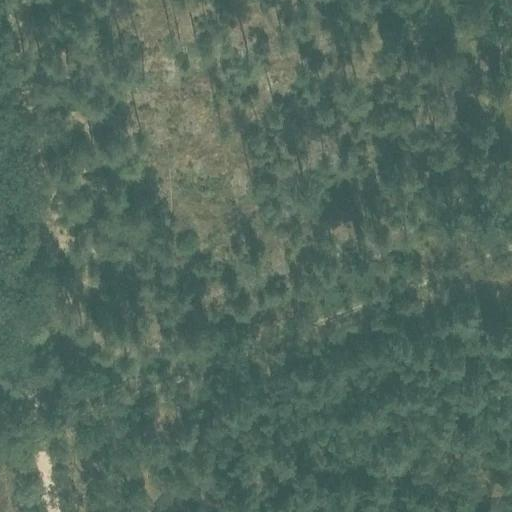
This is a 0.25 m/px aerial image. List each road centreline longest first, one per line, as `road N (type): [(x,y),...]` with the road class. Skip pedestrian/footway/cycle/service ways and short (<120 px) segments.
road 1 (track): [(511,248),(38,430)]
road 2 (track): [(38,430),(0,234)]
